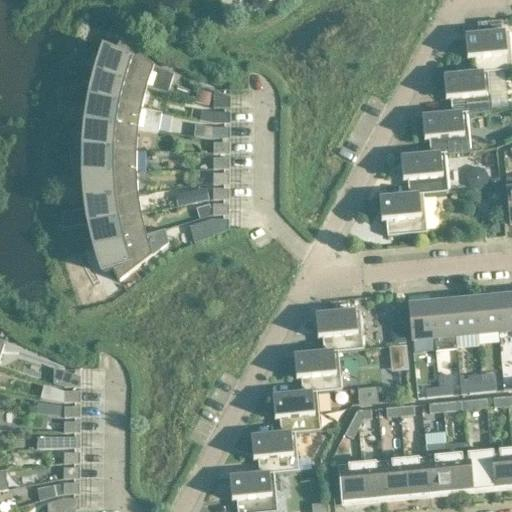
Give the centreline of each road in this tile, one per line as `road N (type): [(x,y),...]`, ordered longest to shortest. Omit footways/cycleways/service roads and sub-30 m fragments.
road 1 (residential): [(316,266),(456,1)]
road 2 (residential): [(187,511),(306,285)]
road 3 (residential): [(306,285),(511,265)]
road 4 (residential): [(316,266),(263,216),(263,95)]
road 5 (residential): [(126,511),(115,502),(114,362)]
